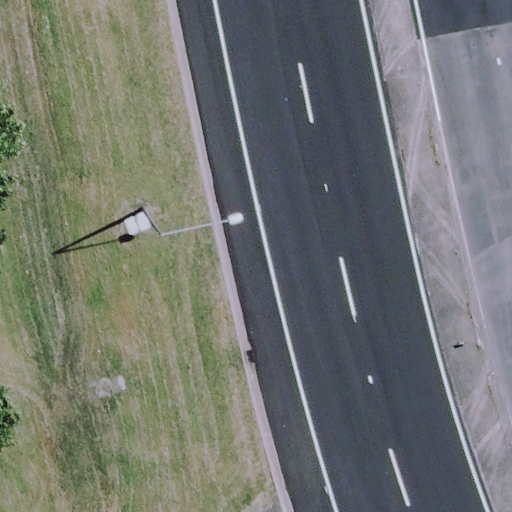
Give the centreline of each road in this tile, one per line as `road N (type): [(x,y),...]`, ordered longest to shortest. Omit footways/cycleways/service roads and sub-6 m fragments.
road 1 (secondary): [(400,511),(284,0)]
road 2 (secondary): [(488,0),(511,121)]
